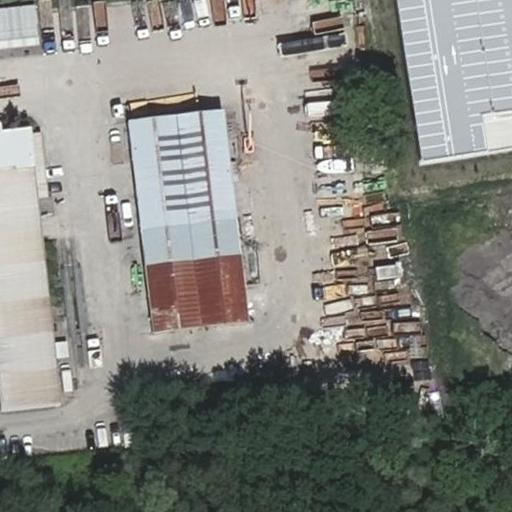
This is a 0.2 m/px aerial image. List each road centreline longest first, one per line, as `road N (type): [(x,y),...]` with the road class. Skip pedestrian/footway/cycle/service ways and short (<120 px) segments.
road 1 (unknown): [(0,435),(65,427),(83,407),(91,257),(77,103)]
road 2 (unknown): [(290,0),(295,66),(278,85),(77,103)]
